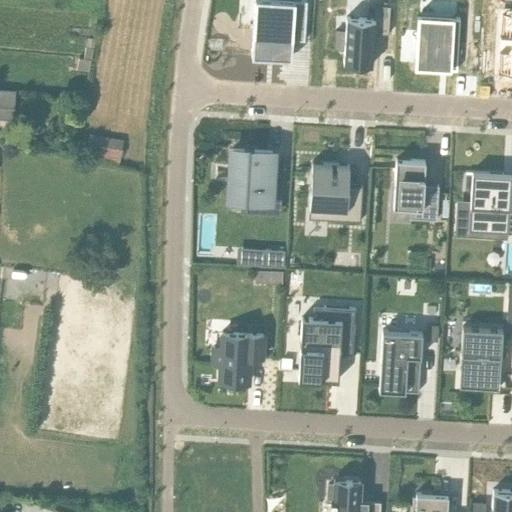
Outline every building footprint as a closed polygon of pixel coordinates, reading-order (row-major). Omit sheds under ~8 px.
[(292,0),(256,0),(253,58),(269,59),(270,39),(306,41),(309,1),(292,0)] [(499,64),(511,64),(511,4),(502,4),(499,64)] [(335,31),(334,49),(344,49),(343,63),(372,65),(374,33),(388,34),(390,6),(374,5),(373,19),(346,17),(345,31),(335,31)] [(418,16),(415,67),(453,69),(453,70),(456,70),(459,18),(455,18),(455,19),(418,16)] [(85,142),(82,161),(117,166),(120,148),(85,142)] [(232,150),(229,198),(269,200),(272,152),(232,150)] [(395,181),(393,206),(410,207),(409,219),(436,220),(438,186),(437,186),(436,193),(423,192),(425,161),(395,159),(394,181),(395,181)] [(312,163),(309,208),(326,209),(326,219),(360,221),(362,185),(347,185),(349,165),(312,163)] [(470,201),(468,231),(506,233),(507,233),(511,233),(511,193),(502,193),(503,174),(471,172),(470,201)] [(264,264),(283,265),(283,251),(265,250),(264,264)] [(301,317),(297,377),(338,380),(339,354),(353,355),(356,309),(323,307),(322,319),(308,318),(301,317)] [(462,327),(459,387),(498,389),(502,329),(462,327)] [(382,330),(378,390),(418,392),(422,332),(382,330)] [(214,348),(213,365),(220,365),(219,381),(249,383),(250,358),(262,359),(264,336),(222,333),(221,348),(214,348)] [(328,484),(327,498),(333,499),(333,501),(330,501),(330,505),(332,506),(331,511),(379,511),(380,502),(360,501),(361,482),(334,480),(334,484),(328,484)] [(511,511),(511,490),(492,490),(491,511),(511,511)] [(412,496),(411,511),(446,511),(447,495),(415,493),(415,496),(412,496)] [(471,511),(484,511),(485,502),(473,502),(471,511)]
